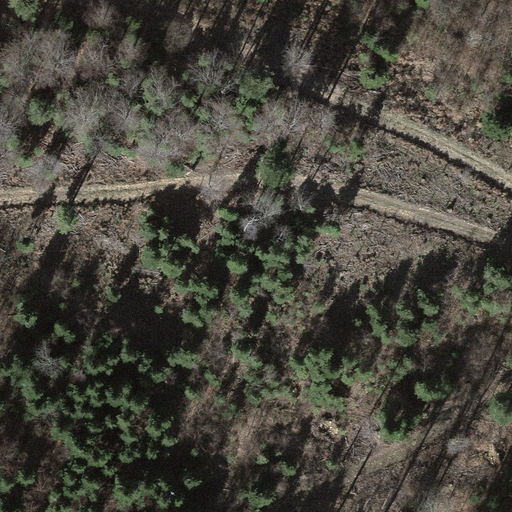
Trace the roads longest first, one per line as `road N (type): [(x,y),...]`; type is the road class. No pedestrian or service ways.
road 1 (track): [(511,248),(285,182),(0,198)]
road 2 (track): [(146,0),(511,186)]
